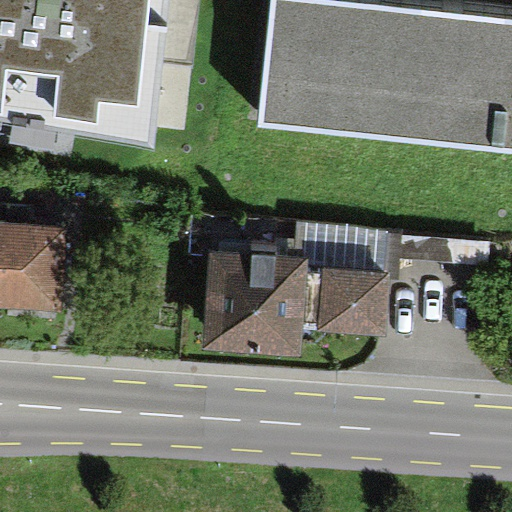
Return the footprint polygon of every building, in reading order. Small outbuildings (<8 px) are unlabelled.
[(169,0),(0,0),(0,103),(155,122),(169,0)] [(511,17),(319,0),(261,0),(251,119),(511,142),(511,17)] [(0,299),(47,301),(49,229),(0,227),(0,299)] [(288,262),(205,255),(197,342),(280,349),(288,262)] [(320,272),(316,325),(377,330),(381,276),(320,272)]
